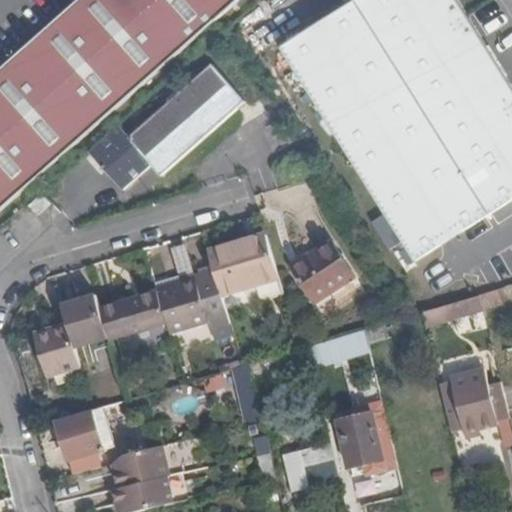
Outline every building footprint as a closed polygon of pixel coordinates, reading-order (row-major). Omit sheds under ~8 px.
[(0,213),(241,0),(80,0),(0,71),(0,213)] [(511,85),(458,0),(352,0),(281,46),(386,211),(372,220),(389,248),(403,239),(408,246),(399,251),(407,263),(511,196),(511,85)] [(130,137),(120,126),(91,152),(124,190),(154,164),(163,175),(246,101),(213,64),(130,137)] [(35,202),(46,209),(52,204),(44,194),(35,202)] [(35,202),(30,206),(39,216),(46,209),(35,202)] [(224,296),(256,285),(281,277),(268,234),(248,241),(249,247),(229,253),(228,247),(210,253),(216,274),(224,296)] [(248,241),(228,247),(229,253),(249,247),(248,241)] [(296,267),(318,302),(348,284),(359,276),(336,242),(296,267)] [(216,274),(160,291),(162,297),(170,325),(172,334),(210,322),(213,329),(232,323),(224,296),(216,274)] [(260,302),(286,294),(281,277),(256,285),(260,302)] [(348,284),(318,302),(327,316),(356,296),(348,284)] [(162,297),(160,291),(137,299),(138,303),(162,297)] [(474,312),(487,308),(483,293),(470,297),(474,312)] [(103,310),(98,297),(80,303),(81,306),(65,311),(69,325),(77,350),(111,339),(103,310)] [(137,299),(103,310),(111,339),(112,342),(170,325),(162,297),(138,303),(137,299)] [(470,297),(454,302),(457,317),(474,312),(470,297)] [(81,306),(80,303),(79,300),(63,305),(65,311),(81,306)] [(454,302),(427,310),(430,326),(457,317),(454,302)] [(492,315),(499,341),(511,338),(511,314),(511,310),(492,315)] [(368,329),(371,341),(389,336),(386,324),(368,329)] [(83,368),(77,350),(69,325),(52,330),(53,333),(37,338),(48,379),(83,368)] [(349,347),(371,341),(368,329),(346,335),(349,347)] [(311,346),(313,352),(325,348),(324,342),(311,346)] [(265,416),(253,363),(246,365),(257,411),(258,417),(265,416)] [(257,411),(246,365),(245,366),(238,368),(247,412),(257,411)] [(501,421),(511,418),(511,413),(504,383),(492,386),(488,370),(453,378),(454,383),(445,386),(455,432),(467,430),(468,433),(482,430),(502,425),(501,421)] [(386,406),(374,409),(386,456),(396,454),(386,406)] [(103,408),(60,421),(71,463),(107,453),(101,430),(97,416),(103,414),(103,408)] [(386,456),(374,409),(341,417),(352,463),(386,456)] [(103,414),(97,416),(101,430),(110,428),(106,413),(103,414)] [(484,436),(482,430),(468,433),(469,439),(484,436)] [(180,440),(167,443),(174,474),(187,470),(180,440)] [(126,452),(116,463),(122,487),(117,488),(122,511),(140,511),(177,503),(170,476),(174,474),(167,443),(126,452)] [(289,455),(297,488),(329,480),(321,447),(289,455)] [(280,478),(269,481),(273,498),(285,496),(280,478)]
